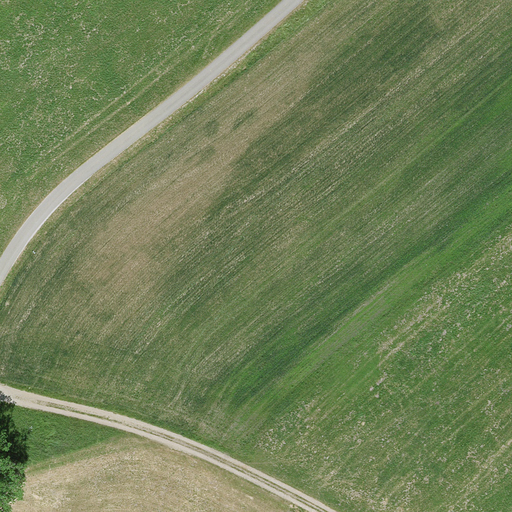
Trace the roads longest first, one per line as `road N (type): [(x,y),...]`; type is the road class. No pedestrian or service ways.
road 1 (track): [(294,0),(61,193),(0,274)]
road 2 (track): [(325,511),(163,432),(0,392)]
